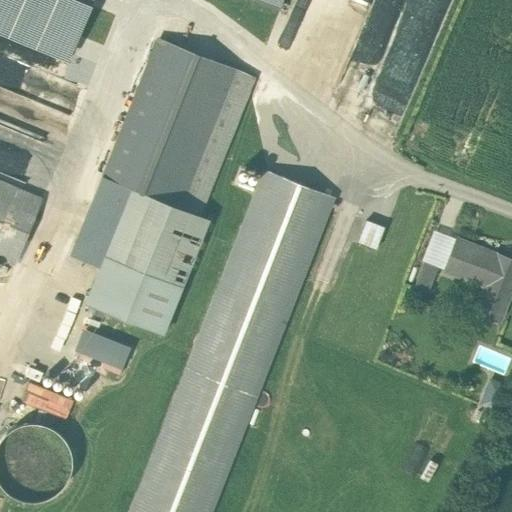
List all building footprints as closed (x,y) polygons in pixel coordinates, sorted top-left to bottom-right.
[(0,0),(0,31),(68,60),(71,52),(70,52),(91,0),(0,0)] [(342,82),(371,0),(341,0),(316,73),(342,82)] [(158,39),(102,176),(133,189),(179,207),(234,69),(158,39)] [(234,69),(179,207),(133,189),(106,256),(180,285),(207,219),(198,215),(254,77),(234,69)] [(267,171),(134,511),(206,511),(330,196),(267,171)] [(106,256),(133,189),(102,176),(71,255),(101,267),(106,256)] [(40,202),(0,185),(0,254),(15,261),(40,202)] [(361,217),(353,239),(371,246),(379,224),(361,217)] [(511,287),(511,260),(457,240),(445,270),(490,287),(481,309),(477,307),(476,311),(499,320),(511,287)] [(180,285),(106,256),(101,267),(87,304),(161,333),(180,285)] [(424,261),(414,287),(428,293),(438,267),(424,261)] [(124,368),(127,344),(78,338),(76,363),(124,368)] [(23,383),(18,402),(70,413),(74,394),(23,383)] [(37,423),(31,423),(25,424),(20,425),(16,427),(10,430),(6,433),(3,436),(0,439),(0,484),(3,488),(7,492),(9,494),(14,496),(19,499),(24,500),(32,501),(40,500),(44,499),(49,497),(54,494),(58,491),(61,488),(64,485),(66,482),(68,478),(69,473),(70,468),(71,462),(70,455),(69,451),(68,448),(67,445),(65,441),(61,436),(57,432),(53,429),(50,427),(45,426),(41,424),(37,423)]
